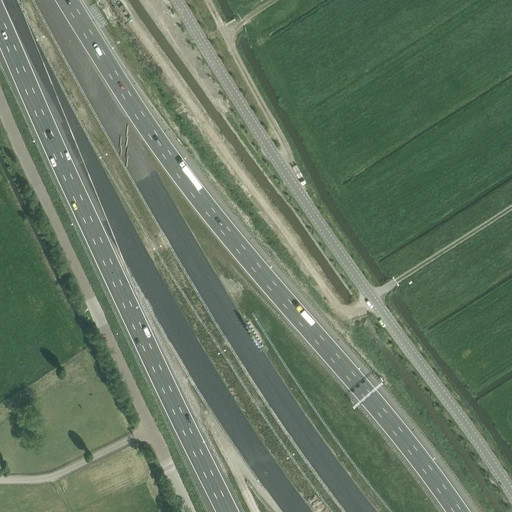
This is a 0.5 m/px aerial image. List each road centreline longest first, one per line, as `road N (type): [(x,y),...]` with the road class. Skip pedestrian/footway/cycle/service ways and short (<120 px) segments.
road 1 (motorway): [(459,511),(404,436),(200,200),(66,0)]
road 2 (motorway): [(361,511),(243,345),(50,0)]
road 3 (tertiary): [(511,493),(315,218),(176,0)]
road 4 (motorway): [(15,53),(295,511)]
road 5 (motorway): [(15,53),(231,511)]
road 6 (tertiary): [(189,511),(0,101)]
